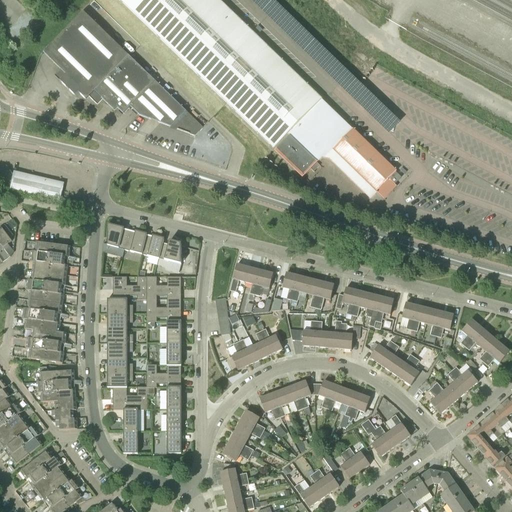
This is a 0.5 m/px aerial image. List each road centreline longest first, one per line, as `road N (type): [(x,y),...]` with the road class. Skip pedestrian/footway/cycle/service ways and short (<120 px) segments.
road 1 (residential): [(511,310),(210,235)]
road 2 (tertiary): [(511,275),(216,182)]
road 3 (residential): [(233,399),(296,365),(336,365),(374,379),(444,439)]
road 4 (residential): [(96,433),(95,232)]
road 5 (residential): [(338,511),(444,439)]
road 6 (tertiary): [(115,143),(0,106)]
